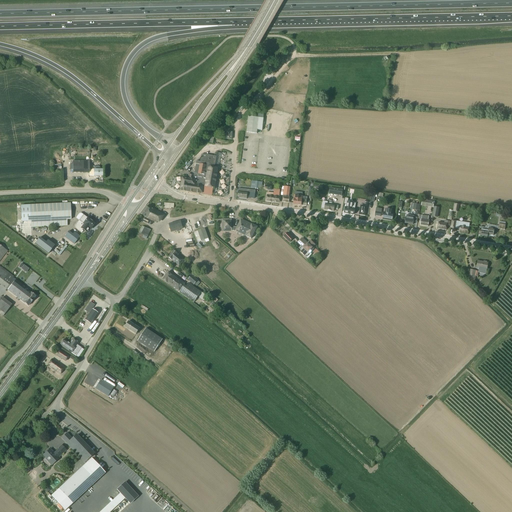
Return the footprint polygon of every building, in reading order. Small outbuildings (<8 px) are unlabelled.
[(264,118),(259,118),(248,117),(246,132),(257,134),(257,130),(262,130),(264,118)] [(212,195),(213,188),(215,188),(218,168),(210,167),(211,165),(215,165),(216,156),(205,155),(204,158),(201,157),(200,162),(196,161),(194,175),(189,174),(188,178),(182,177),(180,190),(200,193),(201,193),(212,195)] [(73,163),(73,173),(89,173),(89,166),(89,161),(73,161),(73,163)] [(61,165),(52,165),(52,171),(54,171),(54,173),(56,173),(56,170),(62,170),(61,165)] [(94,166),(89,166),(89,173),(94,173),(94,176),(102,176),(102,170),(94,170),(94,166)] [(329,194),(342,196),(343,190),(330,188),(329,194)] [(237,198),(247,199),(247,197),(249,197),(249,198),(254,198),(255,190),(250,190),(250,191),(247,191),(247,192),(246,192),(242,192),(243,189),(239,189),(238,191),(237,198)] [(278,203),(279,197),(280,194),(268,192),(266,201),(278,203)] [(294,195),(293,205),(301,206),(301,203),(306,203),(307,197),(302,196),(303,192),(295,192),(294,195)] [(352,194),(351,200),(363,203),(365,197),(352,194)] [(421,206),(433,208),(434,201),(422,199),(421,206)] [(323,201),(322,208),(325,209),(324,210),(334,211),(334,209),(338,210),(338,206),(335,205),(327,204),(328,202),(323,201)] [(345,207),(344,213),(354,215),(355,209),(352,208),(353,203),(348,202),(347,202),(347,204),(346,207),(345,207)] [(21,205),(21,222),(30,222),(31,228),(67,226),(67,220),(71,220),(70,203),(21,205)] [(141,214),(144,217),(155,222),(156,221),(157,222),(160,222),(164,216),(164,215),(154,210),(151,208),(150,209),(146,207),(141,214)] [(384,212),(382,219),(392,221),(393,214),(392,214),(393,210),(385,208),(385,212),(384,212)] [(8,216),(16,221),(18,217),(11,212),(8,216)] [(78,226),(76,229),(81,233),(83,230),(85,232),(88,228),(90,229),(92,226),(93,227),(94,224),(94,223),(87,218),(83,215),(78,220),(80,222),(77,225),(78,226)] [(405,223),(412,225),(413,222),(416,222),(417,218),(414,218),(414,217),(410,216),(410,218),(406,217),(405,223)] [(422,216),(420,226),(427,227),(429,220),(428,220),(428,217),(422,216)] [(231,231),(231,219),(222,218),(222,230),(231,231)] [(446,230),(448,222),(436,220),(435,228),(446,230)] [(467,233),(468,228),(469,228),(470,223),(451,220),(450,228),(460,230),(460,232),(467,233)] [(181,221),(169,224),(171,232),(183,229),(181,221)] [(235,231),(240,233),(251,239),(257,227),(251,224),(244,221),(242,225),(239,223),(235,231)] [(142,226),(138,236),(146,239),(147,237),(148,237),(151,230),(142,226)] [(487,237),(488,235),(493,236),(494,229),(494,228),(489,227),(489,229),(486,229),(486,228),(480,227),(480,229),(479,229),(478,235),(487,237)] [(68,231),(64,237),(74,244),(80,236),(74,232),(72,235),(68,231)] [(288,233),(284,237),(289,243),(294,238),(288,233)] [(39,238),(35,244),(48,254),(55,246),(47,240),(46,242),(39,238)] [(307,243),(302,238),(297,243),(303,248),(301,250),(301,251),(300,252),(304,255),(305,254),(308,252),(309,253),(312,250),(311,248),(314,245),(310,240),(307,243)] [(175,249),(174,250),(168,257),(179,266),(185,260),(180,256),(181,255),(179,253),(178,255),(177,253),(178,252),(175,249)] [(477,261),(476,267),(479,268),(478,271),(478,272),(484,274),(486,274),(487,269),(488,263),(487,263),(487,262),(484,261),(483,262),(477,261)] [(0,284),(7,290),(28,306),(35,296),(23,287),(24,286),(16,280),(15,280),(13,278),(14,277),(0,266),(0,284)] [(467,279),(467,281),(471,281),(471,283),(473,283),(474,282),(476,271),(476,270),(469,269),(469,271),(468,275),(467,279)] [(167,283),(176,289),(181,281),(172,275),(168,272),(162,279),(167,283)] [(187,279),(194,285),(198,281),(191,275),(187,279)] [(186,287),(184,286),(179,292),(194,302),(198,296),(201,292),(189,283),(186,287)] [(12,305),(2,297),(0,299),(0,315),(3,317),(12,305)] [(89,313),(94,305),(90,302),(84,310),(89,313)] [(92,309),(85,320),(91,324),(98,314),(92,309)] [(129,321),(125,327),(136,334),(140,329),(129,321)] [(163,339),(146,328),(138,341),(154,352),(163,339)] [(63,340),(60,345),(76,356),(81,348),(76,345),(78,343),(72,339),(69,344),(63,340)] [(60,350),(56,356),(65,361),(69,356),(60,350)] [(52,359),(47,366),(59,374),(64,368),(52,359)] [(95,389),(108,397),(113,388),(100,380),(95,389)] [(67,433),(62,438),(84,462),(90,457),(93,454),(91,452),(87,447),(76,436),(72,439),(70,437),(70,438),(66,434),(67,434),(67,433)] [(46,453),(43,455),(46,458),(47,457),(50,460),(48,462),(51,465),(59,458),(58,457),(66,450),(61,445),(58,448),(59,449),(54,454),(50,449),(49,450),(48,449),(45,452),(46,453)] [(91,458),(86,464),(84,465),(77,472),(58,489),(51,496),(65,510),(72,504),(105,473),(91,458)]
